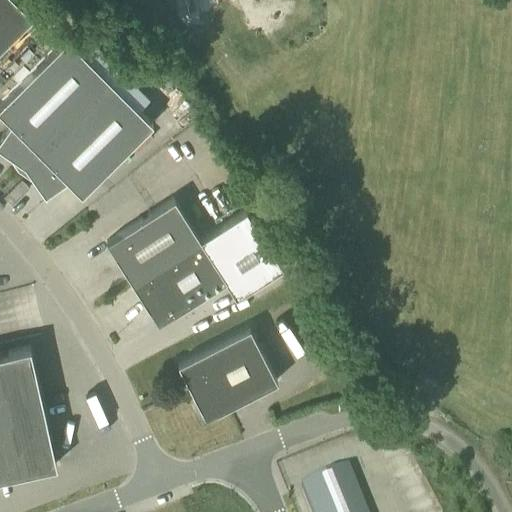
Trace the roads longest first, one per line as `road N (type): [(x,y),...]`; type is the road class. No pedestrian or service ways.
road 1 (unclassified): [(163,483),(124,393),(65,296),(0,218)]
road 2 (unclassified): [(504,511),(450,437),(414,421),(346,420),(248,454)]
